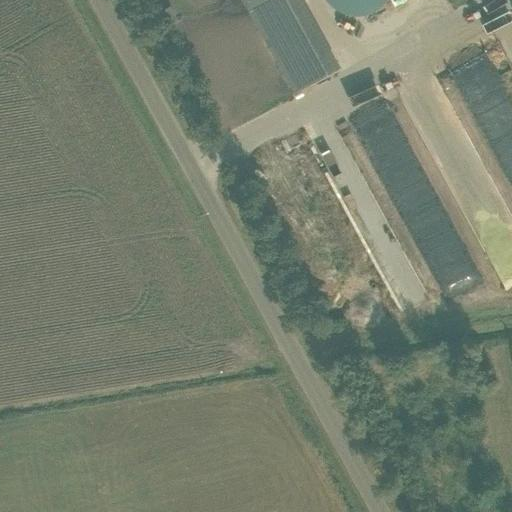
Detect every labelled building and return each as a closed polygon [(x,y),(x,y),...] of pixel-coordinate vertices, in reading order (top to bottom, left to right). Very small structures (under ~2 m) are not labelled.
[(340,68),(302,0),(241,0),(293,94),(340,68)] [(331,0),(334,3),(340,7),(346,11),(353,13),(363,14),(373,13),(380,11),(386,7),(393,1),(394,0),(331,0)] [(160,12),(167,25),(176,20),(169,7),(160,12)] [(511,254),(433,77),(401,91),(436,169),(455,160),(461,173),(459,173),(467,190),(474,186),(484,210),(470,216),(498,278),(511,272),(511,254)] [(511,129),(490,141),(511,182),(511,129)]
